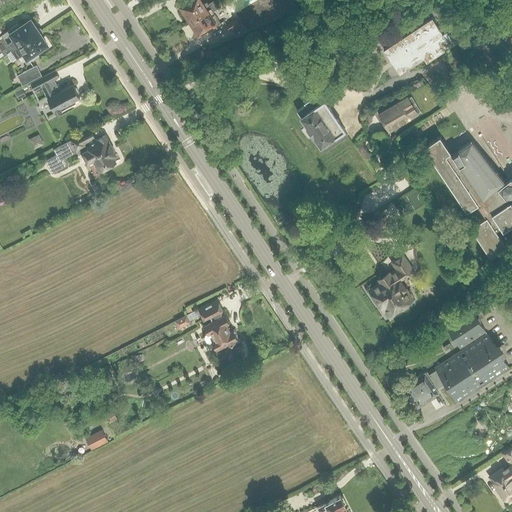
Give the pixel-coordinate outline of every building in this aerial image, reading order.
[(189,2),(181,7),(182,8),(182,11),(185,16),(187,16),(190,20),(216,4),(213,0),(208,4),(206,2),(202,5),(198,0),(188,0),(189,2)] [(216,4),(190,20),(193,25),(193,28),(195,32),(198,33),(199,34),(207,29),(208,31),(220,23),(213,11),(218,8),(216,4)] [(422,65),(455,43),(446,30),(442,33),(432,17),(383,49),(399,74),(419,61),(422,65)] [(236,20),(226,26),(230,32),(239,25),(236,20)] [(0,58),(2,58),(39,33),(31,21),(20,28),(18,24),(8,31),(9,31),(4,34),(0,28),(0,58)] [(511,27),(499,36),(511,55),(511,27)] [(36,52),(47,45),(39,33),(2,58),(7,65),(19,56),(22,61),(27,58),(29,62),(38,55),(36,52)] [(38,64),(19,74),(24,84),(44,74),(38,64)] [(55,70),(30,83),(34,91),(42,87),(56,114),(75,104),(74,101),(80,98),(73,84),(60,91),(54,80),(59,77),(55,70)] [(22,89),(14,93),(18,100),(26,96),(22,89)] [(304,103),(306,105),(297,111),(320,145),(321,145),(325,151),(347,136),(343,130),(344,130),(324,100),(320,103),(315,96),(304,103)] [(408,98),(378,115),(388,131),(417,114),(408,98)] [(77,151),(78,154),(82,152),(87,162),(93,159),(99,171),(115,162),(112,156),(116,155),(105,135),(98,139),(98,140),(95,142),(93,138),(94,137),(90,130),(56,148),(59,154),(47,160),(54,173),(70,164),(66,157),(77,151)] [(30,138),(34,148),(45,144),(41,134),(30,138)] [(511,180),(510,178),(503,183),(504,182),(504,181),(472,142),(470,141),(458,149),(457,150),(457,151),(452,154),(439,136),(423,146),(466,211),(476,204),(485,217),(470,226),(490,256),(506,245),(496,229),(500,226),(502,230),(511,223),(511,180)] [(409,193),(415,204),(426,199),(420,188),(409,193)] [(378,280),(380,283),(369,290),(387,317),(392,313),(395,315),(400,312),(399,308),(412,299),(399,280),(413,271),(402,255),(391,262),(396,269),(389,274),(388,273),(378,280)] [(511,295),(502,283),(477,300),(485,312),(511,295)] [(190,313),(174,321),(178,329),(191,322),(190,321),(201,315),(203,320),(210,316),(212,321),(203,325),(207,333),(205,334),(204,337),(207,342),(209,342),(212,341),(216,349),(227,344),(228,346),(235,342),(234,340),(237,338),(236,337),(237,336),(235,331),(233,331),(233,330),(230,331),(226,324),(229,323),(217,299),(198,309),(190,313)] [(471,307),(445,324),(460,347),(482,333),(486,331),(471,307)] [(426,372),(425,371),(405,385),(418,406),(439,392),(437,388),(446,382),(458,401),(510,366),(488,332),(484,335),(483,336),(435,367),(437,369),(429,374),(427,371),(426,372)] [(92,364),(81,370),(85,377),(95,371),(92,364)] [(210,370),(203,372),(206,379),(213,377),(210,370)] [(120,419),(115,409),(106,414),(111,423),(120,419)] [(484,416),(467,426),(478,443),(495,433),(484,416)] [(103,430),(87,438),(94,450),(109,442),(103,430)] [(492,474),(493,476),(491,477),(499,488),(500,487),(502,490),(502,492),(505,497),(507,497),(508,497),(510,500),(511,498),(511,447),(504,453),(511,465),(505,470),(504,468),(496,473),(494,473),(492,474)] [(340,495),(318,506),(320,511),(348,511),(344,503),(346,502),(343,496),(341,497),(340,495)]
